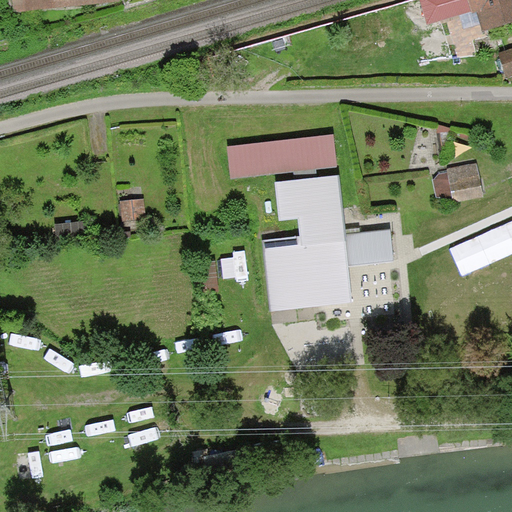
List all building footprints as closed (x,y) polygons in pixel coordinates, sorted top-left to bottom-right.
[(471,0),(420,0),(427,18),(472,2),(471,0)] [(511,0),(471,0),(472,2),(476,0),(478,0),(487,23),(511,14),(511,0)] [(365,19),(345,24),(349,38),(369,32),(365,19)] [(511,41),(497,47),(506,71),(511,69),(511,41)] [(334,137),(229,148),(233,177),(338,166),(334,137)] [(478,166),(449,171),(455,201),(484,195),(478,166)] [(339,178),(276,184),(279,218),(298,216),(301,247),(347,242),(345,237),(339,178)] [(140,197),(120,197),(120,222),(140,222),(140,197)] [(84,217),(54,221),(56,235),(86,231),(84,217)] [(350,266),(394,261),(390,232),(345,237),(347,242),(350,266)] [(301,247),(270,250),(276,312),(353,304),(350,266),(347,242),(301,247)]
